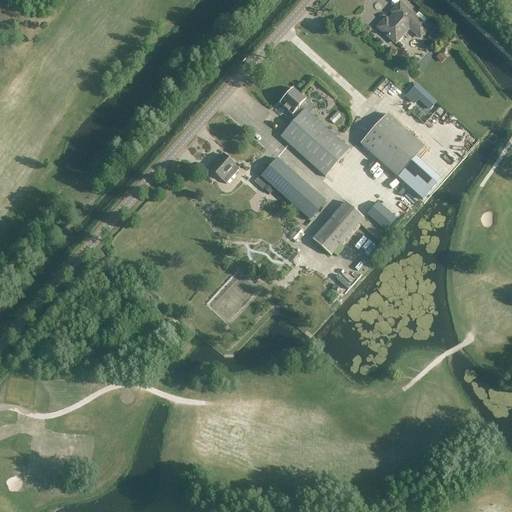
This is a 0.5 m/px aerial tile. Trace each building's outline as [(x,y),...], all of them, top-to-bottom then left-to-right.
[(386,17),(377,28),(396,46),(409,30),(420,40),(430,29),(399,2),(390,13),(392,15),(388,19),(386,17)] [(430,38),(438,43),(443,34),(435,29),(430,38)] [(444,52),(437,55),(439,62),(446,59),(444,52)] [(416,109),(424,100),(409,87),(401,95),(416,109)] [(350,150),(309,114),(315,108),(306,100),(293,89),(279,104),(296,119),(280,138),(325,178),(350,150)] [(334,124),(342,116),(337,112),(330,120),(334,124)] [(398,179),(425,148),(387,115),(360,145),(398,179)] [(222,181),(235,166),(223,155),(210,170),(222,181)] [(258,182),(263,187),(272,195),(276,191),(289,203),(286,207),(306,224),(309,220),(309,221),(326,202),(277,159),(261,178),(262,178),(258,182)] [(439,183),(414,161),(398,178),(422,200),(423,201),(439,183)] [(364,219),(363,218),(346,203),(313,241),(331,257),(364,219)] [(396,219),(378,203),(367,215),(385,232),(396,219)]
